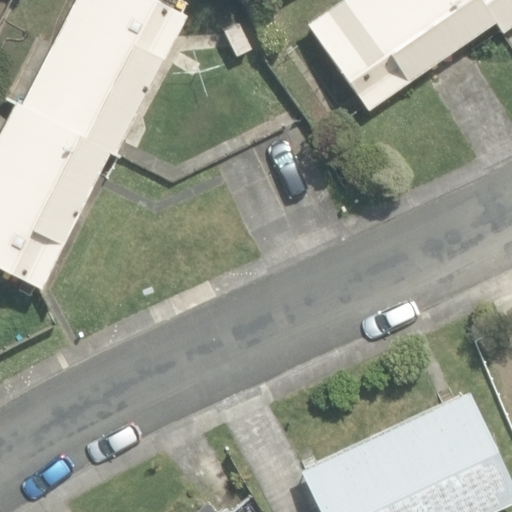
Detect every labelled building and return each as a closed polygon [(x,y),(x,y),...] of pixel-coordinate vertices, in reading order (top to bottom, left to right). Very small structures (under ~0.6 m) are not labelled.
[(158,0),(71,0),(19,103),(105,149),(111,152),(182,12),(158,0)] [(511,0),(333,0),(304,20),(365,108),(492,19),(499,30),(511,20),(511,0)] [(223,28),(234,52),(247,46),(236,22),(223,28)] [(105,149),(19,103),(14,101),(0,128),(0,265),(37,284),(105,149)] [(299,467),(319,511),(484,511),(511,499),(511,482),(467,387),(299,467)] [(215,511),(204,500),(191,511),(215,511)]
